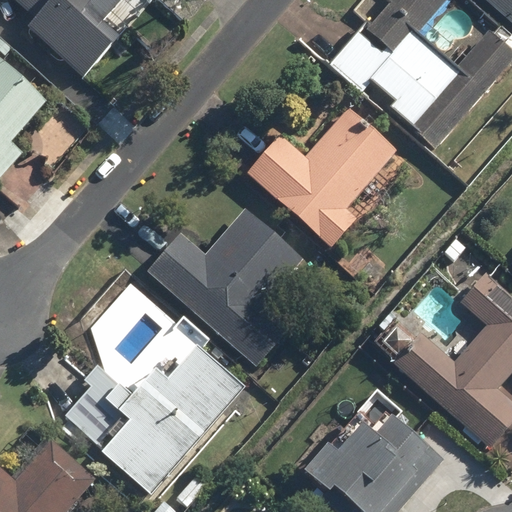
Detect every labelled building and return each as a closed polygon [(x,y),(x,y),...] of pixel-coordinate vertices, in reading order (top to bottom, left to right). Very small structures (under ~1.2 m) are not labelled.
[(7,0),(34,22),(27,31),(84,80),(117,41),(100,27),(122,0),(7,0)] [(383,0),(323,66),(357,98),(368,86),(394,109),(389,115),(431,154),(511,65),(511,60),(484,35),(450,72),(414,39),(449,0),(383,0)] [(511,0),(474,0),(511,33),(511,0)] [(45,107),(0,69),(0,180),(19,158),(9,150),(45,107)] [(343,113),(300,163),(274,140),(240,179),(325,253),(359,214),(347,204),(391,155),(343,113)] [(241,214),(201,261),(175,239),(142,277),(251,370),(284,332),(259,311),(299,264),(241,214)] [(511,425),(511,408),(496,394),(511,375),(511,304),(480,276),(456,304),(485,330),(452,368),(416,336),(410,343),(393,328),(376,347),(393,363),(389,367),(488,453),(511,425)] [(85,393),(65,418),(104,450),(95,460),(148,504),(240,393),(164,330),(135,366),(145,374),(127,395),(94,368),(78,387),(85,393)] [(328,459),(321,452),(295,479),(328,511),(384,511),(413,483),(407,476),(422,461),(385,425),(367,443),(355,432),(328,459)] [(9,486),(0,477),(0,511),(67,511),(92,485),(47,444),(9,486)] [(185,511),(205,491),(185,473),(149,511),(185,511)]
